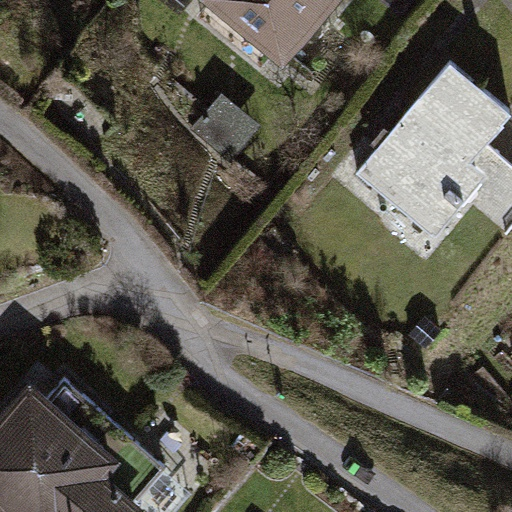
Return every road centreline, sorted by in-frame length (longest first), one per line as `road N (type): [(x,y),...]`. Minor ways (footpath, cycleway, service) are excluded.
road 1 (track): [(0,121),(105,213),(204,360),(410,511)]
road 2 (unclassified): [(151,285),(0,324)]
